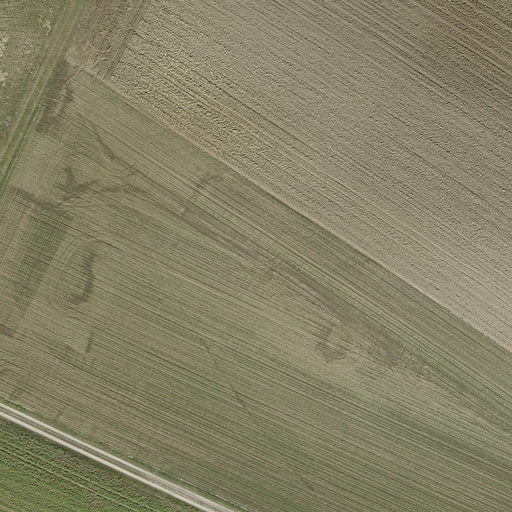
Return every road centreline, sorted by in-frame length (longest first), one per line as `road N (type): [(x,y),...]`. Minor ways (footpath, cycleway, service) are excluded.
road 1 (track): [(221,511),(0,409)]
road 2 (track): [(0,173),(81,0)]
